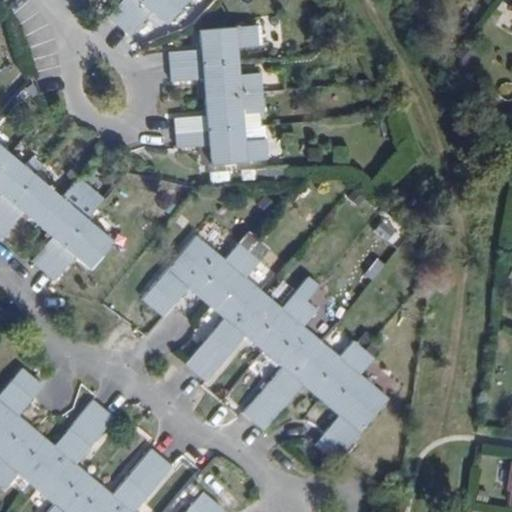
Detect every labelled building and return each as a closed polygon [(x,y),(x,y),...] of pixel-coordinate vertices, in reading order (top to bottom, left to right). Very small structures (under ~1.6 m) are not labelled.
[(123,0),(112,15),(122,23),(140,0),(123,0)] [(140,0),(122,23),(134,32),(146,19),(150,14),(164,24),(183,0),(140,0)] [(159,29),(164,24),(150,14),(146,19),(159,29)] [(122,23),(112,15),(108,19),(119,27),(122,23)] [(134,32),(122,23),(119,27),(130,36),(134,32)] [(204,49),(169,53),(170,66),(235,61),(234,48),(256,46),(254,25),(203,28),(204,49)] [(235,61),(170,66),(171,81),(207,78),(208,96),(260,93),(259,73),(237,74),(235,61)] [(174,133),(240,128),(238,114),(261,113),(260,93),(208,96),(210,114),(173,116),(174,133)] [(174,133),(175,147),(212,145),(213,163),(266,160),(264,140),(241,141),(240,128),(174,133)] [(0,145),(0,162),(9,152),(0,145)] [(9,152),(0,162),(0,191),(0,192),(0,214),(34,175),(9,152)] [(34,175),(0,214),(0,233),(2,235),(24,212),(37,223),(60,196),(34,175)] [(60,196),(37,223),(52,236),(32,260),(42,269),(86,219),(99,203),(73,181),(60,196)] [(86,219),(42,269),(54,279),(74,256),(89,268),(113,241),(86,219)] [(204,302),(248,252),(237,243),(223,259),(196,236),(141,297),(161,315),(186,288),(204,302)] [(259,261),(248,252),(204,302),(223,318),(184,363),(194,373),(262,293),(245,278),(259,261)] [(280,309),(262,293),(194,373),(204,382),(244,336),(263,352),(306,301),(315,290),(304,281),(280,309)] [(316,309),(306,301),(263,352),(281,368),(242,413),(253,422),(321,342),(303,327),(316,309)] [(338,358),(321,342),(253,422),(263,432),(303,386),(321,402),(364,351),(353,342),(338,358)] [(373,358),(364,351),(321,402),(338,417),(313,446),(333,463),(387,401),(359,376),(373,358)] [(0,474),(37,431),(18,415),(43,386),(21,367),(0,392),(0,474)] [(53,445),(37,431),(0,474),(0,486),(5,491),(19,474),(35,487),(103,408),(93,399),(53,445)] [(113,418),(103,408),(35,487),(54,504),(47,511),(66,511),(94,479),(74,463),(113,418)] [(111,494),(94,479),(66,511),(113,511),(161,456),(150,446),(111,494)] [(172,467),(161,456),(113,511),(134,511),(172,467)] [(219,511),(222,508),(202,491),(184,511),(219,511)]
